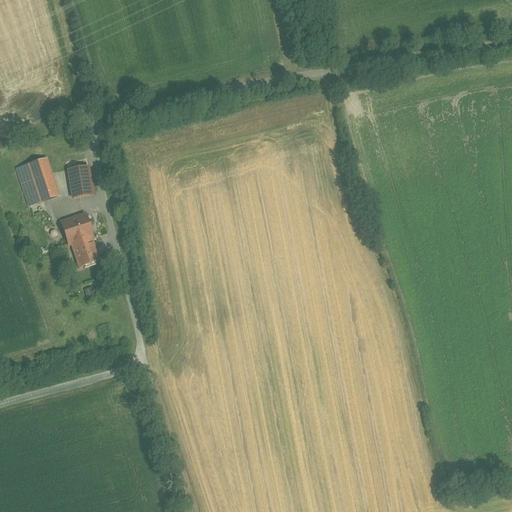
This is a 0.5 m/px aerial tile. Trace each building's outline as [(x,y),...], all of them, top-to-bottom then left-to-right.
[(46,160),(18,169),(30,207),(59,198),(46,160)] [(88,167),(68,171),(73,199),(93,196),(88,167)] [(85,216),(50,228),(58,252),(72,248),(71,244),(92,238),(93,238),(85,216)] [(100,262),(92,238),(71,244),(72,248),(79,269),(100,262)] [(93,285),(84,290),(89,299),(97,294),(93,285)]
